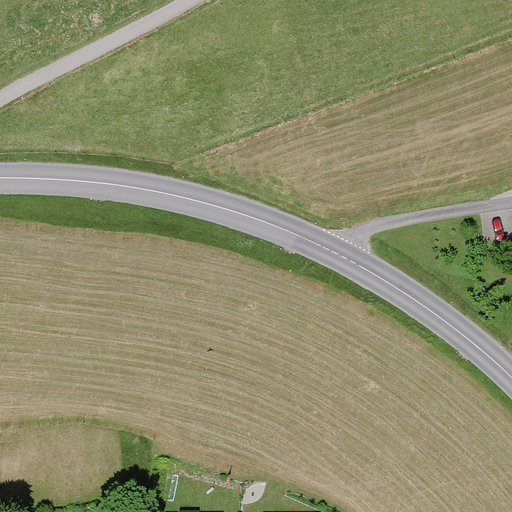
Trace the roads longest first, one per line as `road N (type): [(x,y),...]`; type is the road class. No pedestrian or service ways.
road 1 (tertiary): [(0,176),(205,200),(409,294),(511,378)]
road 2 (residential): [(0,95),(170,0)]
